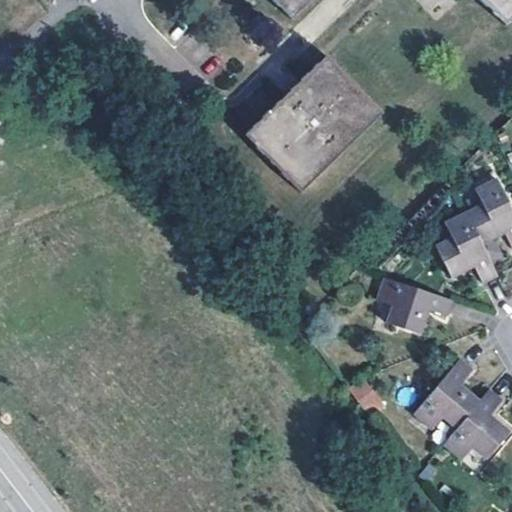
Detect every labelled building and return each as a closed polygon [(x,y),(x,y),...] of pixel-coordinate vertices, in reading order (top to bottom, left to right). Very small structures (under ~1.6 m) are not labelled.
[(270,0),(291,21),(311,0),(270,0)] [(511,0),(479,0),(505,26),(511,19),(511,0)] [(243,137),(301,194),(382,115),(324,56),(298,83),(243,137)] [(465,213),(482,246),(500,237),(504,235),(511,250),(511,249),(511,211),(495,180),(474,191),(481,205),(465,213)] [(482,283),(497,275),(482,246),(465,213),(444,225),(450,238),(435,246),(452,279),(470,271),(474,269),(482,283)] [(446,317),(451,301),(384,279),(377,302),(391,307),(386,325),(421,336),(429,312),(446,317)] [(442,419),(457,431),(480,402),(463,388),(461,386),(471,373),(457,362),(414,415),(432,431),(442,419)] [(349,388),(365,413),(381,402),(365,377),(349,388)] [(480,402),(457,431),(443,446),(462,461),(472,450),(485,460),(509,432),(492,418),(490,416),(501,403),(488,392),(480,402)]
